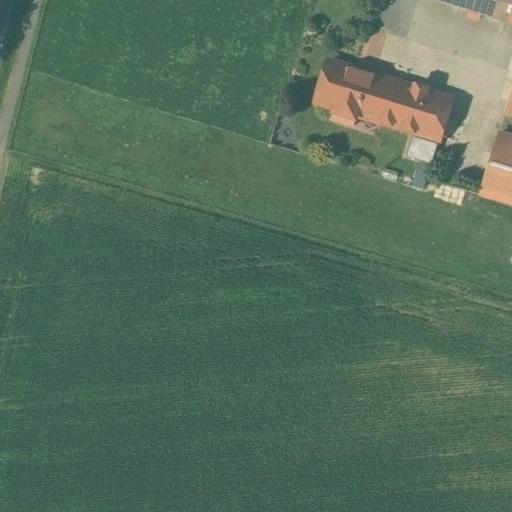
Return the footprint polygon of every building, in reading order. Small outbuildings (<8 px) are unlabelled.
[(511,0),(430,0),(511,24),(511,0)] [(410,131),(419,98),(392,90),(394,84),(335,65),(322,105),(334,109),(332,120),(353,127),(357,116),(381,123),(381,122),(410,131)] [(449,107),(419,98),(410,131),(439,140),(449,107)] [(511,138),(499,134),(481,196),(511,205),(511,138)] [(437,146),(411,138),(404,158),(431,166),(437,146)]
